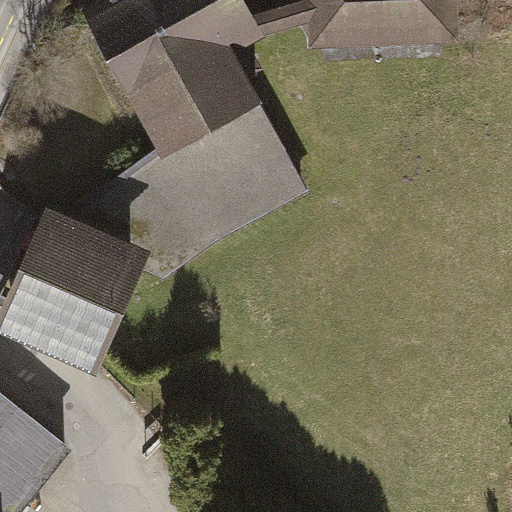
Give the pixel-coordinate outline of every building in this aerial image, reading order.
[(115,0),(89,14),(165,155),(253,108),(229,64),(259,48),(257,43),(246,23),(233,0),(115,0)] [(307,30),(307,58),(462,57),(461,0),(307,0),(307,7),(307,30)] [(307,7),(246,23),(257,43),(307,30),(307,7)] [(33,217),(0,301),(0,315),(93,352),(131,255),(58,226),(33,217)] [(0,410),(0,511),(16,511),(59,456),(0,410)]
